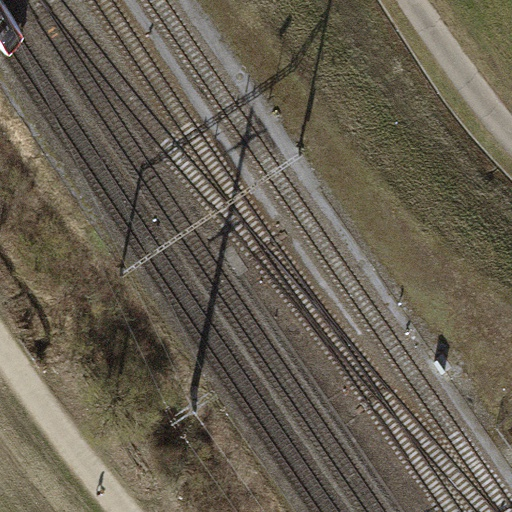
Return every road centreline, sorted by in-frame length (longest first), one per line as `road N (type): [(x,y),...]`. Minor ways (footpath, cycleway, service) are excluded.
road 1 (track): [(0,330),(129,511)]
road 2 (track): [(412,0),(511,135)]
